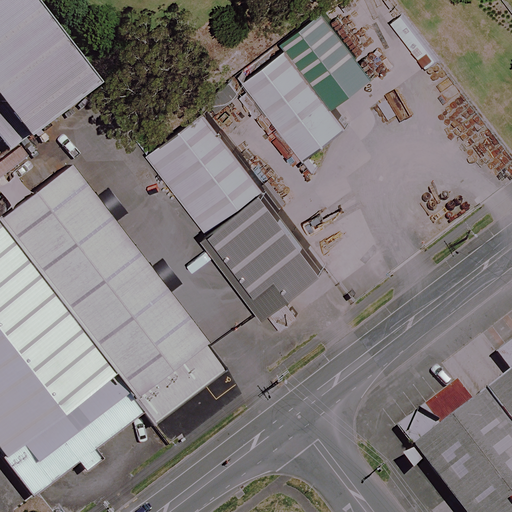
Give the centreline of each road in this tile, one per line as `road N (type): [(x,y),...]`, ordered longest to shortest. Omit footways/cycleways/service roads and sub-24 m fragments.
road 1 (tertiary): [(294,412),(511,245)]
road 2 (tertiary): [(164,511),(294,412)]
road 3 (residential): [(371,511),(294,412)]
